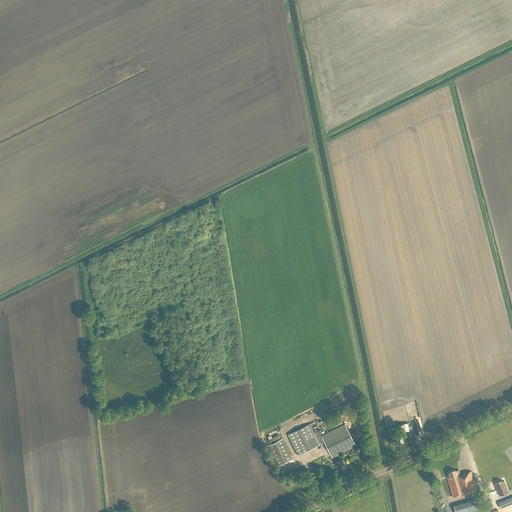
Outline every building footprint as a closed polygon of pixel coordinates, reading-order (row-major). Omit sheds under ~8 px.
[(419,421),(413,422),(415,434),(421,433),(419,421)] [(410,430),(408,422),(397,425),(399,433),(410,430)] [(309,423),(287,434),(297,455),(324,442),(331,457),(355,445),(344,424),(321,436),(318,430),(313,432),(309,423)] [(412,432),(402,434),(405,447),(414,445),(413,437),(412,432)] [(270,435),(267,436),(270,443),(281,438),(279,433),(271,437),(270,435)] [(267,445),(277,465),(291,458),(281,438),(267,445)] [(344,463),(342,459),(335,462),(338,469),(337,469),(340,474),(348,470),(346,466),(345,463),(344,463)] [(446,471),(448,477),(447,477),(447,478),(448,482),(453,497),(471,491),(476,490),(471,471),(460,474),(458,469),(455,470),(454,469),(446,471)] [(501,479),(494,482),(499,495),(508,492),(503,480),(501,481),(501,479)] [(453,505),(455,511),(466,511),(478,509),(475,498),(453,505)] [(498,508),(508,504),(506,500),(496,504),(498,508)]
